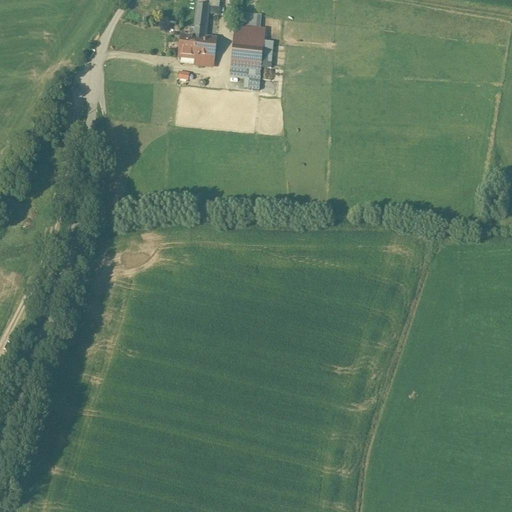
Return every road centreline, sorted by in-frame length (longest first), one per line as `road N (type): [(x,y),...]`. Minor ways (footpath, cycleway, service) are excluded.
road 1 (unclassified): [(0,460),(68,271),(95,82),(128,0)]
road 2 (track): [(0,352),(54,233),(80,96),(95,82)]
road 3 (track): [(102,212),(108,136),(95,82)]
